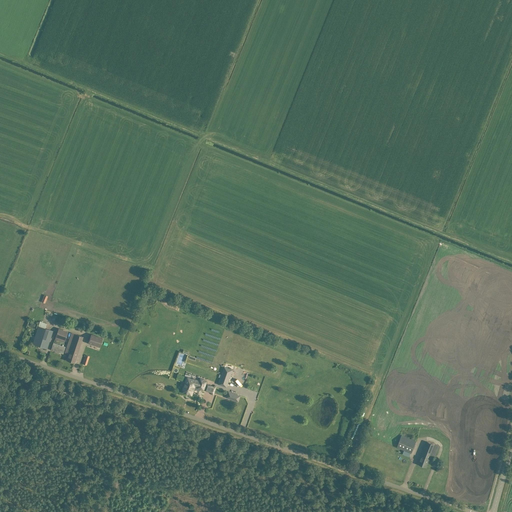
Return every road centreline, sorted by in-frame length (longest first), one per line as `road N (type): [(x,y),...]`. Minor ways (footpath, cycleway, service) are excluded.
road 1 (track): [(511,261),(207,137),(147,265),(0,217)]
road 2 (unclassified): [(471,511),(0,351)]
